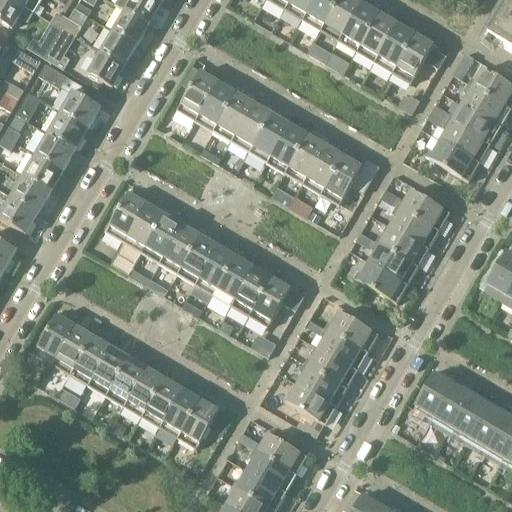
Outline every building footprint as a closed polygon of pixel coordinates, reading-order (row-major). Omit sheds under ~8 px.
[(32,15),(6,0),(0,0),(0,23),(12,31),(19,19),(27,24),(32,15)] [(41,0),(6,0),(32,15),(41,0)] [(119,0),(115,8),(125,13),(149,28),(161,7),(148,0),(119,0)] [(268,0),(267,3),(284,13),(291,0),(268,0)] [(291,0),(284,13),(302,23),(315,0),(291,0)] [(315,0),(302,23),(320,34),(340,0),(315,0)] [(340,0),(320,34),(338,45),(361,5),(351,0),(340,0)] [(511,1),(489,42),(511,55),(511,1)] [(373,12),(361,5),(338,45),(356,55),(382,12),(375,8),(373,12)] [(356,55),(374,66),(397,27),(387,21),(389,17),(382,12),(356,55)] [(137,48),(149,28),(125,13),(112,34),(137,48)] [(57,15),(50,25),(63,33),(69,22),(57,15)] [(82,29),(69,22),(63,33),(75,40),(82,29)] [(46,62),(63,33),(50,25),(40,44),(33,41),(27,51),(46,62)] [(409,34),(397,27),(374,66),(392,77),(418,33),(411,29),(409,34)] [(75,40),(63,33),(46,62),(63,72),(69,62),(64,59),(75,40)] [(418,33),(392,77),(411,87),(434,48),(433,47),(423,42),(425,38),(418,33)] [(112,34),(100,55),(124,69),(137,48),(112,34)] [(40,65),(19,52),(12,64),(33,77),(40,65)] [(112,90),(124,69),(100,55),(88,76),(112,90)] [(59,92),(66,80),(45,68),(38,80),(59,92)] [(177,114),(195,125),(218,86),(207,79),(210,75),(203,71),(201,75),(200,74),(177,114)] [(472,80),(467,88),(511,113),(511,110),(511,88),(482,71),(481,72),(482,73),(476,82),(472,80)] [(229,92),(218,86),(195,125),(213,135),(239,92),(232,88),(229,92)] [(23,94),(23,93),(11,87),(6,95),(18,102),(23,94)] [(461,108),(500,131),(511,113),(467,88),(464,94),(468,97),(461,108)] [(246,96),(239,92),(213,135),(231,146),(254,107),(243,100),(246,96)] [(72,93),(59,115),(88,132),(101,110),(72,93)] [(23,105),(16,118),(28,125),(35,112),(40,104),(28,97),(23,105)] [(265,113),(254,107),(231,146),(249,156),(274,113),(268,109),(265,113)] [(432,115),(490,149),(500,131),(461,108),(455,118),(451,116),(448,121),(433,113),(432,115)] [(249,156),(267,167),(290,128),(279,121),(282,117),(274,113),(249,156)] [(59,115),(47,136),(75,153),(88,132),(59,115)] [(440,143),(480,166),(490,149),(432,115),(428,121),(443,130),(447,133),(440,143)] [(301,134),(290,128),(267,167),(285,177),(310,134),(304,130),(301,134)] [(8,130),(4,138),(16,146),(21,137),(8,130)] [(318,138),(310,134),(285,177),(303,188),(326,149),(315,143),(318,138)] [(47,136),(35,157),(63,174),(75,153),(47,136)] [(16,146),(4,138),(0,144),(0,147),(11,154),(16,146)] [(469,185),(480,166),(440,143),(434,154),(430,152),(426,159),(429,161),(429,162),(469,185)] [(303,188),(320,198),(346,155),(340,151),(337,155),(326,149),(303,188)] [(354,160),(346,155),(320,198),(339,209),(362,170),(361,169),(351,164),(354,160)] [(51,195),(63,174),(35,157),(22,178),(51,195)] [(22,178),(10,199),(39,215),(51,195),(22,178)] [(124,246),(147,207),(136,201),(138,197),(131,193),(129,196),(128,196),(105,235),(124,246)] [(405,204),(400,202),(386,194),(382,201),(396,209),(439,235),(450,216),(411,193),(410,194),(405,204)] [(0,216),(0,222),(26,237),(39,215),(10,199),(0,216)] [(147,207),(124,246),(142,257),(167,214),(160,209),(158,214),(147,207)] [(396,218),(390,229),(429,252),(439,235),(396,209),(392,216),(396,218)] [(174,218),(167,214),(142,257),(160,267),(183,228),(172,222),(174,218)] [(371,229),(378,234),(382,227),(374,223),(371,229)] [(160,267),(177,278),(203,235),(196,231),(194,235),(183,228),(160,267)] [(418,270),(429,252),(390,229),(383,240),(379,238),(375,245),(418,270)] [(210,239),(203,235),(177,278),(195,289),(218,249),(208,243),(210,239)] [(0,271),(4,274),(17,252),(0,242),(0,271)] [(375,254),(369,265),(408,288),(418,270),(375,245),(371,252),(375,254)] [(230,256),(218,249),(195,289),(213,299),(239,256),(232,252),(230,256)] [(483,294),(502,305),(511,288),(511,252),(509,251),(507,255),(506,255),(488,287),(481,283),(472,299),(479,303),(483,294)] [(246,260),(239,256),(213,299),(231,310),(254,270),(244,264),(246,260)] [(397,307),(408,288),(369,265),(362,276),(358,274),(354,281),(358,283),(357,284),(397,307)] [(266,277),(254,270),(231,310),(249,320),(274,277),(268,273),(266,277)] [(282,281),(274,277),(249,320),(267,331),(291,291),(290,291),(289,291),(280,285),(282,281)] [(511,288),(502,305),(511,311),(511,288)] [(291,299),(286,308),(292,311),(297,303),(291,299)] [(33,357),(52,368),(75,329),(64,322),(67,318),(60,314),(57,318),(33,357)] [(329,324),(325,331),(368,356),(379,338),(339,315),(339,316),(333,326),(329,324)] [(86,335),(75,329),(52,368),(70,379),(95,335),(88,331),(86,335)] [(325,340),(318,351),(357,374),(368,356),(325,331),(321,338),(325,340)] [(102,340),(95,335),(70,379),(88,389),(111,350),(100,344),(102,340)] [(122,356),(111,350),(88,389),(106,400),(131,356),(124,352),(122,356)] [(347,392),(357,374),(318,351),(312,362),(308,360),(304,367),(347,392)] [(138,361),(131,356),(106,400),(124,410),(147,371),(136,365),(138,361)] [(304,376),(297,387),(336,410),(347,392),(304,367),(299,374),(304,376)] [(124,410),(142,421),(167,378),(160,374),(158,378),(147,371),(124,410)] [(412,416),(431,427),(453,388),(443,381),(445,377),(438,373),(436,377),(435,377),(412,416)] [(174,382),(167,378),(142,421),(159,431),(182,392),(172,386),(174,382)] [(325,429),(336,410),(297,387),(291,398),(287,396),(283,403),(286,405),(286,406),(325,429)] [(431,427),(448,437),(474,394),(467,390),(464,394),(453,388),(431,427)] [(194,399),(182,392),(159,431),(177,442),(203,399),(196,395),(194,399)] [(448,437),(466,448),(489,409),(479,402),(481,398),(474,394),(448,437)] [(203,399),(177,442),(196,453),(219,413),(218,412),(218,413),(208,407),(210,403),(203,399)] [(229,409),(224,418),(231,422),(236,413),(229,409)] [(466,448),(484,458),(509,415),(503,411),(500,415),(489,409),(466,448)] [(511,416),(509,415),(484,458),(502,469),(511,451),(511,416)] [(257,446),(253,453),(296,478),(307,460),(268,437),(267,438),(261,448),(257,446)] [(511,451),(502,469),(511,474),(511,451)] [(286,496),(296,478),(253,453),(249,460),(253,462),(246,473),(286,496)] [(271,511),(276,511),(286,496),(246,473),(240,484),(236,482),(232,489),(271,511)] [(232,498),(225,509),(230,511),(271,511),(232,489),(228,496),(232,498)] [(355,511),(380,511),(382,509),(371,503),(373,499),(366,495),(364,499),(363,498),(355,511)]
